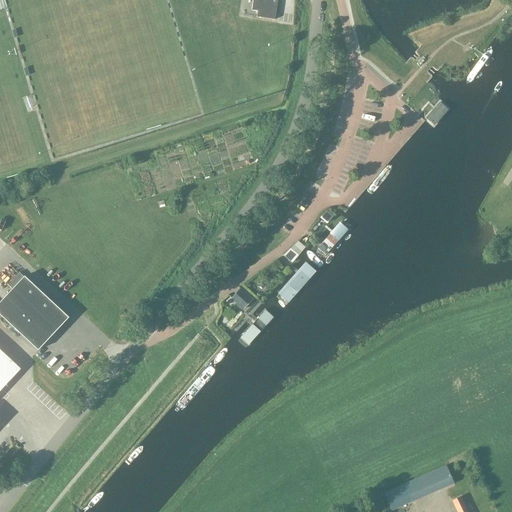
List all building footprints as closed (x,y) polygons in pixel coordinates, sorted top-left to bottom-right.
[(256,17),(274,20),(277,0),(252,0),(251,11),(257,11),(256,17)] [(492,48),(488,46),(464,76),(465,80),(468,82),(472,80),(493,51),(492,48)] [(433,128),(449,110),(439,102),(424,119),(433,128)] [(393,171),(422,136),(417,131),(388,166),(393,171)] [(325,255),(354,221),(345,214),(317,248),(325,255)] [(0,222),(0,228),(2,230),(11,220),(6,216),(0,222)] [(305,248),(297,242),(283,256),(292,263),(305,248)] [(286,305),(315,271),(304,262),(275,296),(286,305)] [(18,272),(6,285),(10,288),(22,276),(18,272)] [(67,318),(23,276),(0,300),(0,315),(37,350),(67,318)] [(243,309),(252,300),(240,289),(231,299),(243,309)] [(275,317),(264,308),(237,340),(248,349),(275,317)] [(0,351),(0,379),(5,384),(19,369),(0,351)] [(453,484),(445,466),(384,493),(391,511),(453,484)] [(466,511),(460,499),(453,502),(457,511),(466,511)]
